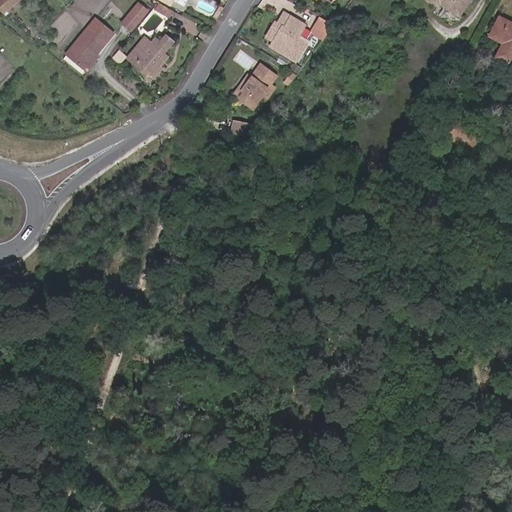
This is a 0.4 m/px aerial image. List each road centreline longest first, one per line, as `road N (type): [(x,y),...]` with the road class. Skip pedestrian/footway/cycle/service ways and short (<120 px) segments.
road 1 (residential): [(155,123),(190,91),(246,0)]
road 2 (residential): [(38,208),(155,123)]
road 3 (residential): [(155,123),(25,182)]
